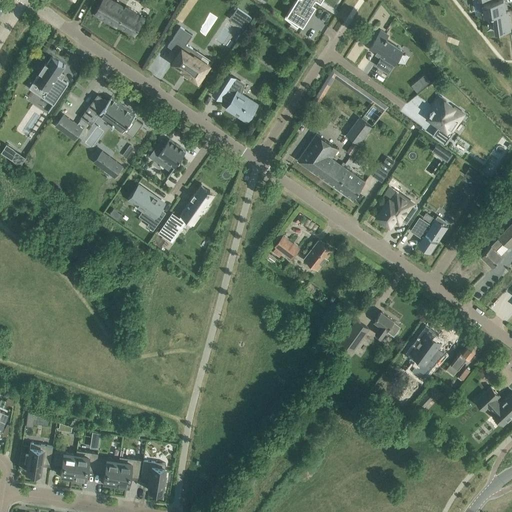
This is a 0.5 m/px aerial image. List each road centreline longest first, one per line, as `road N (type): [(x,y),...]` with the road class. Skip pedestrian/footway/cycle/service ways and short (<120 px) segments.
road 1 (residential): [(511,343),(255,162)]
road 2 (residential): [(215,133),(29,0)]
road 3 (unknown): [(439,290),(511,161)]
road 4 (residential): [(255,162),(327,51)]
road 5 (residential): [(4,491),(133,511)]
